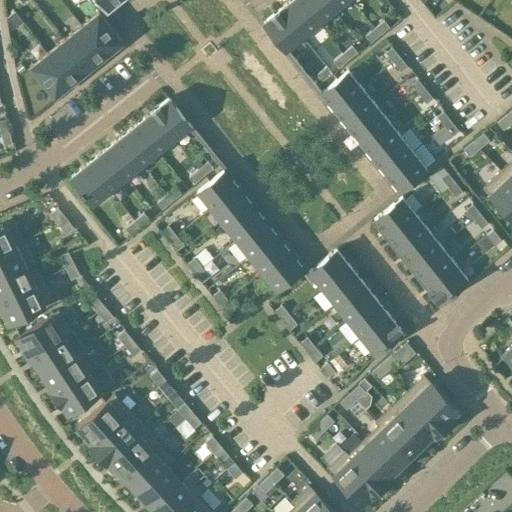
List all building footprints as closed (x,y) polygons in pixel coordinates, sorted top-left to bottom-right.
[(98,0),(107,10),(119,0),(98,0)] [(289,0),(281,7),(303,35),(308,32),(319,23),(300,0),(289,0)] [(335,10),(326,0),(300,0),(319,23),(335,10)] [(347,0),(326,0),(335,10),(347,0)] [(303,35),(281,7),(264,21),(286,49),(303,35)] [(7,16),(15,26),(23,20),(15,10),(7,16)] [(99,10),(81,24),(106,55),(124,41),(99,10)] [(389,26),(384,19),(375,27),(380,33),(389,26)] [(64,37),(89,68),(106,55),(81,24),(64,37)] [(370,41),(380,33),(375,27),(365,34),(370,41)] [(89,68),(64,37),(47,51),(72,82),(89,68)] [(348,59),(357,51),(352,45),(343,52),(348,59)] [(393,61),(400,55),(392,46),(386,51),(393,61)] [(72,82),(47,51),(30,65),(54,96),(72,82)] [(339,66),(348,59),(343,52),(333,60),(339,66)] [(400,55),(393,61),(401,70),(407,65),(400,55)] [(25,67),(20,61),(15,66),(19,72),(25,67)] [(327,65),(317,73),(323,79),(332,72),(327,65)] [(362,86),(349,69),(320,91),(334,108),(362,86)] [(418,78),(411,83),(419,93),(425,87),(418,78)] [(362,86),(334,108),(347,124),(375,101),(362,86)] [(426,102),(433,97),(425,87),(419,93),(426,102)] [(169,97),(152,110),(174,138),(191,125),(169,97)] [(387,117),(375,101),(347,124),(359,140),(387,117)] [(159,151),(174,138),(152,110),(136,123),(159,151)] [(443,110),(437,115),(444,125),(451,119),(443,110)] [(503,128),(511,121),(511,118),(507,112),(497,120),(503,128)] [(387,117),(359,140),(372,156),(400,133),(387,117)] [(5,118),(0,119),(0,129),(1,132),(9,130),(5,118)] [(444,125),(452,134),(458,129),(451,119),(444,125)] [(143,164),(159,151),(136,123),(120,136),(143,164)] [(444,125),(432,135),(439,144),(451,135),(444,125)] [(1,132),(4,144),(12,142),(9,130),(1,132)] [(484,131),(473,140),(480,147),(490,139),(484,131)] [(385,172),(413,149),(400,133),(372,156),(385,172)] [(120,136),(104,149),(127,177),(143,164),(120,136)] [(469,155),(480,147),(473,140),(463,148),(469,155)] [(111,189),(127,177),(104,149),(88,161),(111,189)] [(385,172),(398,188),(426,166),(413,149),(385,172)] [(511,158),(501,169),(511,181),(511,158)] [(213,167),(208,160),(198,168),(203,174),(213,167)] [(111,189),(88,161),(72,175),(94,203),(111,189)] [(198,168),(189,175),(194,182),(203,174),(198,168)] [(197,190),(210,207),(239,184),(225,168),(197,190)] [(511,181),(501,169),(483,186),(511,215),(511,181)] [(441,176),(448,186),(455,181),(447,171),(441,176)] [(448,186),(456,195),(462,190),(455,181),(448,186)] [(251,200),(239,184),(210,207),(223,223),(251,200)] [(171,200),(181,192),(176,186),(166,193),(171,200)] [(162,208),(171,200),(166,193),(157,201),(162,208)] [(387,234),(416,212),(402,195),(374,218),(387,234)] [(264,216),(251,200),(223,223),(236,239),(264,216)] [(480,212),(473,203),(466,208),(474,218),(480,212)] [(58,222),(66,216),(58,206),(50,212),(58,222)] [(140,226),(149,218),(144,211),(134,219),(140,226)] [(416,212),(387,234),(400,250),(428,228),(416,212)] [(474,218),(481,227),(488,222),(480,212),(474,218)] [(67,218),(66,216),(58,222),(66,233),(74,226),(67,218)] [(264,216),(236,239),(249,255),(277,232),(264,216)] [(0,250),(24,239),(13,218),(0,224),(0,250)] [(125,227),(130,233),(140,226),(134,219),(125,227)] [(170,239),(176,234),(169,225),(162,230),(170,239)] [(413,266),(441,244),(428,228),(400,250),(413,266)] [(501,238),(493,228),(486,233),(494,243),(501,238)] [(277,232),(249,255),(261,270),(290,248),(277,232)] [(176,234),(170,239),(177,249),(184,244),(176,234)] [(24,239),(0,250),(0,274),(33,258),(24,239)] [(413,266),(426,282),(454,260),(441,244),(413,266)] [(261,270),(275,287),(303,265),(290,248),(261,270)] [(337,248),(309,270),(322,287),(350,264),(337,248)] [(65,267),(74,262),(68,250),(59,255),(65,267)] [(194,256),(188,262),(195,271),(202,266),(194,256)] [(0,298),(43,278),(33,258),(0,274),(0,298)] [(439,299),(467,276),(454,260),(426,282),(439,299)] [(80,273),(74,262),(65,267),(71,278),(80,273)] [(363,280),(350,264),(322,287),(335,303),(363,280)] [(203,281),(209,275),(202,266),(195,271),(203,281)] [(53,299),(43,278),(0,298),(0,306),(7,322),(53,299)] [(363,280),(335,303),(347,319),(375,296),(363,280)] [(221,303),(227,298),(220,288),(213,293),(221,303)] [(97,311),(105,305),(97,295),(89,301),(97,311)] [(375,296),(347,319),(360,335),(388,312),(375,296)] [(228,312),(235,307),(227,298),(221,303),(228,312)] [(283,318),(289,313),(282,304),(275,309),(283,318)] [(106,321),(113,315),(105,305),(97,311),(106,321)] [(16,337),(29,356),(72,328),(58,308),(16,337)] [(374,351),(402,329),(388,312),(360,335),(374,351)] [(290,328),(297,323),(289,313),(283,318),(290,328)] [(72,329),(72,328),(29,356),(30,357),(31,356),(43,373),(80,349),(79,348),(75,351),(74,349),(64,334),(72,329)] [(125,345),(133,338),(124,328),(117,335),(125,345)] [(307,335),(301,341),(308,350),(315,345),(307,335)] [(133,339),(133,338),(125,345),(133,355),(141,348),(133,339)] [(511,343),(503,352),(511,361),(511,343)] [(316,360),(322,354),(315,345),(308,350),(316,360)] [(80,349),(43,373),(54,390),(52,392),(53,392),(91,367),(80,349)] [(346,362),(338,353),(329,360),(337,369),(346,362)] [(391,353),(380,362),(387,370),(397,361),(391,353)] [(327,361),(321,366),(329,376),(335,370),(327,361)] [(378,378),(387,370),(380,362),(371,370),(378,378)] [(91,367),(53,392),(60,403),(62,402),(68,411),(101,389),(88,370),(92,368),(91,367)] [(158,384),(165,378),(157,368),(149,374),(158,384)] [(442,427),(450,420),(448,418),(451,415),(458,409),(424,373),(407,390),(442,427)] [(359,383),(349,392),(356,399),(365,390),(371,384),(365,377),(359,383)] [(165,378),(158,384),(166,394),(174,388),(165,378)] [(435,434),(442,427),(407,390),(391,405),(425,440),(433,433),(435,434)] [(90,444),(91,445),(130,409),(115,392),(77,426),(91,443),(90,444)] [(347,408),(356,399),(349,392),(340,401),(347,408)] [(177,407),(185,417),(193,411),(185,401),(177,407)] [(375,419),(409,455),(425,440),(391,405),(375,419)] [(144,425),(130,409),(91,445),(105,461),(144,425)] [(193,411),(185,417),(194,427),(201,421),(193,411)] [(327,412),(318,422),(325,429),(334,420),(327,412)] [(394,470),(409,455),(375,419),(375,420),(378,424),(363,438),(394,470)] [(315,438),(325,429),(318,422),(308,430),(315,438)] [(107,460),(121,475),(159,441),(144,425),(105,461),(106,461),(107,460)] [(205,441),(213,451),(221,444),(212,434),(205,441)] [(394,470),(363,438),(348,452),(345,449),(344,449),(380,487),(387,479),(386,477),(387,476),(394,470)] [(173,457),(159,441),(121,475),(122,476),(123,475),(137,490),(173,457)] [(229,454),(221,444),(213,451),(221,461),(229,454)] [(380,487),(344,449),(327,466),(361,501),(370,492),(372,494),(380,487)] [(173,457),(137,490),(151,506),(188,473),(187,472),(180,479),(168,465),(167,464),(174,458),(173,457)] [(235,477),(243,471),(234,461),(227,467),(235,477)] [(277,466),(268,475),(275,482),(284,473),(277,466)] [(177,511),(202,489),(188,473),(151,506),(156,511),(177,511)] [(265,491),(275,482),(268,475),(258,484),(265,491)] [(291,500),(303,511),(336,511),(309,483),(291,500)] [(210,511),(214,509),(200,493),(203,490),(202,489),(177,511),(210,511)] [(236,505),(243,511),(253,503),(246,496),(236,505)] [(303,511),(291,500),(294,504),(285,511),(303,511)]
